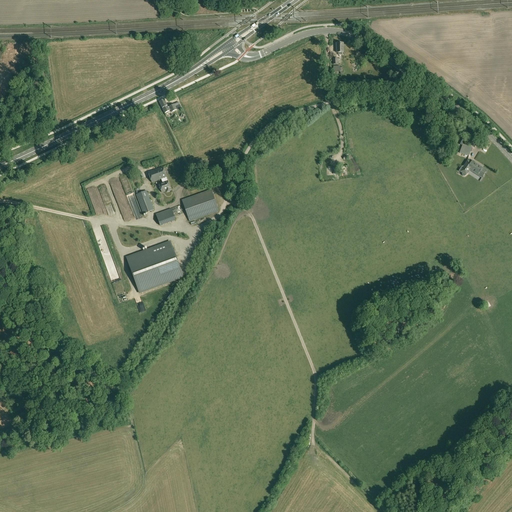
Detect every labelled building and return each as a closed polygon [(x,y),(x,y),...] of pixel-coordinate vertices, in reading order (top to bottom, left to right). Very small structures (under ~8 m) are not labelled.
[(336,43),(336,44),(336,53),(344,53),(344,43),(336,43)] [(164,99),(159,102),(165,113),(171,110),(172,112),(176,110),(174,104),(168,107),(164,99)] [(472,148),(463,144),(460,153),(469,157),(472,148)] [(487,171),(482,167),(472,161),(471,163),(467,160),(464,166),(462,166),(459,171),(462,173),(462,175),(463,176),(464,176),(465,176),(466,176),(467,174),(468,174),(470,170),(482,178),(487,171)] [(171,191),(163,167),(148,173),(152,183),(161,179),(162,183),(158,184),(161,193),(166,191),(167,192),(171,191)] [(211,190),(191,197),(182,200),(190,222),(219,211),(211,190)] [(143,214),(153,210),(146,191),(136,195),(143,214)] [(180,205),(156,214),(160,226),(175,220),(173,214),(182,211),(180,205)] [(182,278),(170,243),(126,259),(138,293),(182,278)]
